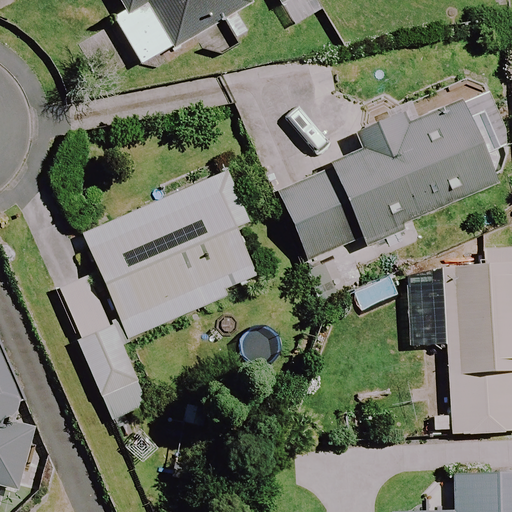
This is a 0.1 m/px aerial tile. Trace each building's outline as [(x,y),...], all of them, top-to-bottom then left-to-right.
[(248,13),(240,0),(116,0),(124,14),(112,20),(141,72),(248,13)] [(318,15),(308,0),(273,0),(293,31),(318,15)] [(486,159),(461,100),(369,138),(376,153),(277,194),(309,270),(499,191),(486,159)] [(123,345),(129,343),(260,286),(237,232),(248,227),(227,178),(84,239),(99,274),(54,294),(110,423),(149,406),(123,345)] [(511,253),(479,254),(479,269),(442,270),(443,284),(410,285),(411,348),(448,347),(451,439),(511,437),(511,253)] [(0,494),(21,499),(38,433),(11,426),(18,401),(0,358),(0,494)] [(511,511),(511,472),(454,474),(455,511),(511,511)]
